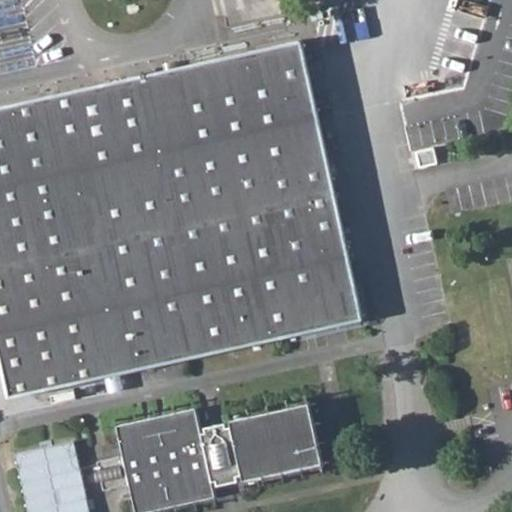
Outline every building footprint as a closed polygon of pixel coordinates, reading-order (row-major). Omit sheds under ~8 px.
[(281,0),(220,0),(227,29),(285,16),(281,0)] [(0,352),(10,397),(260,343),(262,347),(294,341),(293,335),(365,319),(302,40),(0,106),(0,352)] [(436,146),(416,150),(420,167),(439,163),(436,146)] [(135,511),(143,511),(216,496),(214,486),(324,462),(310,403),(229,420),(230,424),(225,425),(224,421),(204,425),(205,428),(201,430),(196,408),(116,425),(122,454),(97,460),(104,490),(129,484),(135,511)] [(91,511),(76,439),(16,452),(28,511),(91,511)]
